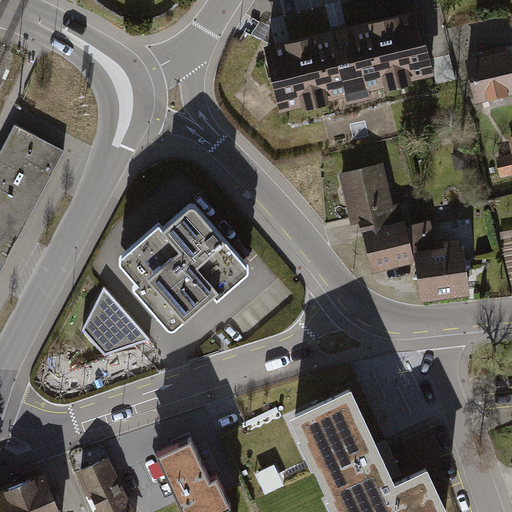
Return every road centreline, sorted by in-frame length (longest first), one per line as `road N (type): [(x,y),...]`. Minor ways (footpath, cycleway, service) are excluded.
road 1 (residential): [(0,413),(42,430),(293,345),(349,296)]
road 2 (tertiary): [(126,94),(121,132),(0,375)]
road 3 (residential): [(428,321),(494,511)]
road 4 (tertiary): [(349,296),(223,148)]
road 5 (tertiary): [(126,94),(111,65),(0,4)]
